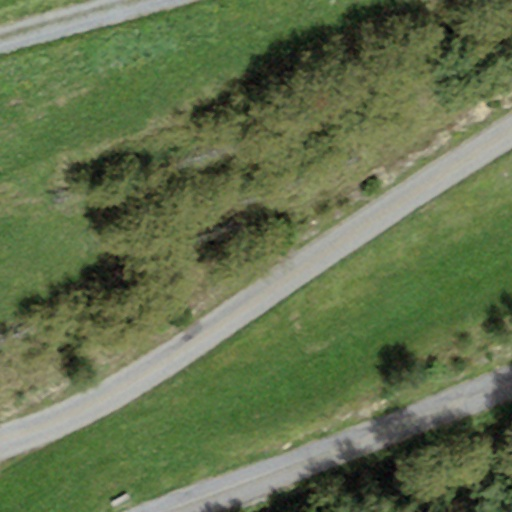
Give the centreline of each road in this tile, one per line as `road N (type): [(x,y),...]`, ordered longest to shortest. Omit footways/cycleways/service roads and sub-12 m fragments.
road 1 (unclassified): [(511,133),(202,339),(65,420),(0,441)]
road 2 (unclassified): [(170,511),(511,389)]
road 3 (track): [(149,0),(0,42)]
